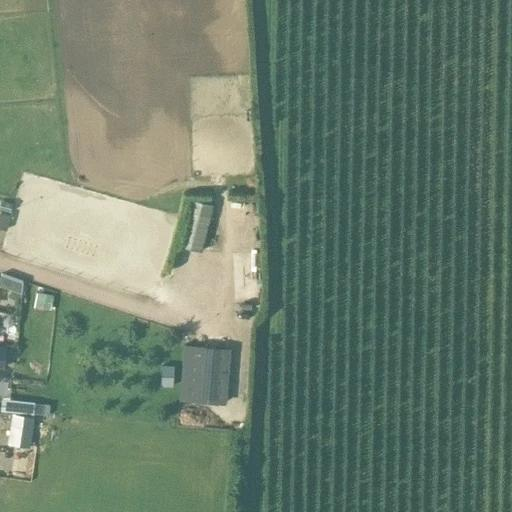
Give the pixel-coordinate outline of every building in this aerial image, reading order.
[(175,244),(201,251),(213,205),(187,198),(175,244)] [(0,275),(0,284),(22,292),(23,281),(1,273),(0,275)] [(37,291),(35,304),(51,307),(54,294),(37,291)] [(184,344),(180,401),(225,404),(230,348),(184,344)] [(162,365),(161,385),(173,386),(174,366),(162,365)] [(13,401),(12,412),(34,414),(35,403),(13,401)] [(13,413),(12,425),(18,426),(15,444),(29,446),(34,416),(13,413)]
